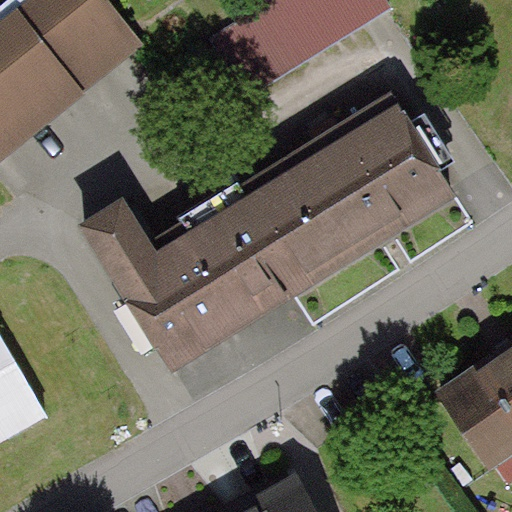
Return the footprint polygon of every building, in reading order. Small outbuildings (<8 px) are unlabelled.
[(103,0),(0,0),(0,129),(100,53),(89,39),(116,17),(103,0)] [(302,0),(283,14),(305,47),(372,0),(302,0)] [(263,20),(218,50),(242,86),(287,56),(263,20)] [(116,186),(80,207),(162,345),(447,177),(389,81),(315,125),(321,136),(259,173),(252,162),(141,228),(116,186)] [(511,322),(436,374),(486,449),(511,431),(511,322)] [(0,421),(41,397),(0,327),(0,421)] [(320,511),(295,466),(211,511),(320,511)]
